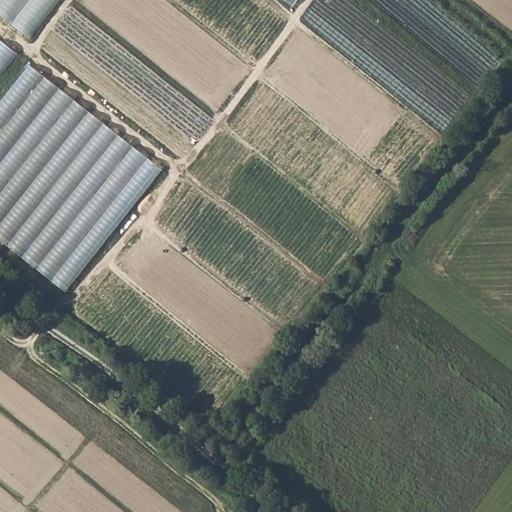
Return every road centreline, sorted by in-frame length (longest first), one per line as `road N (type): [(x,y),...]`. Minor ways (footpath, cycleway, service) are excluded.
road 1 (track): [(511,94),(218,464)]
road 2 (track): [(279,511),(0,294)]
